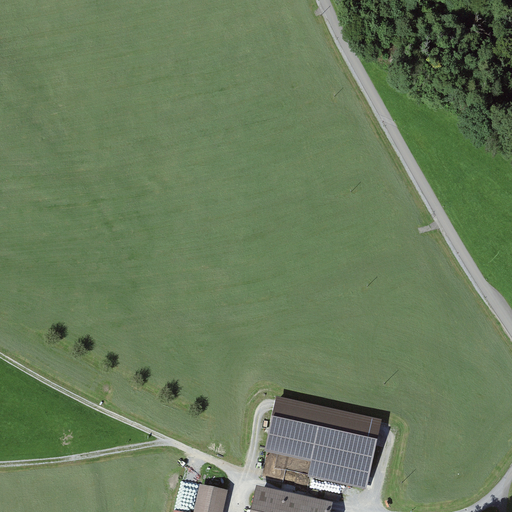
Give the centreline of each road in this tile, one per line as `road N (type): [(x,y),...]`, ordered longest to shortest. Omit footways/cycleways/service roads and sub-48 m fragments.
road 1 (track): [(0,357),(253,482),(367,511)]
road 2 (unclassified): [(322,0),(511,331)]
road 3 (track): [(0,467),(169,441)]
